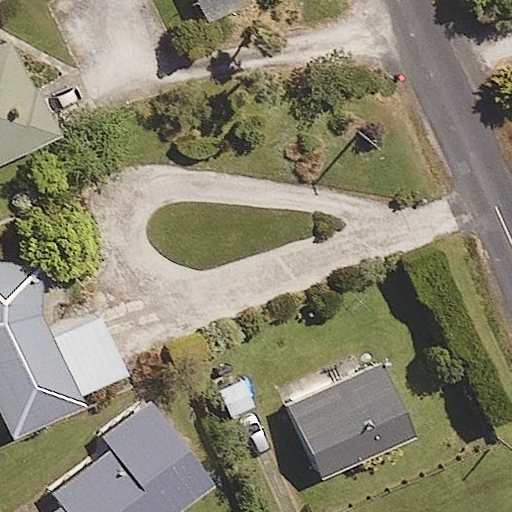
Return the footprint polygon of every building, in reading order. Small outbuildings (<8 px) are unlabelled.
[(240,1),(239,0),(191,0),(200,19),(240,1)] [(0,153),(44,132),(0,39),(0,153)] [(0,425),(4,434),(73,401),(70,396),(119,373),(93,316),(43,339),(34,320),(35,258),(0,257),(0,425)] [(406,435),(375,362),(281,403),(312,476),(406,435)] [(240,377),(210,390),(223,419),(253,406),(240,377)] [(168,511),(205,484),(143,401),(97,435),(106,447),(48,491),(57,503),(44,511),(168,511)]
